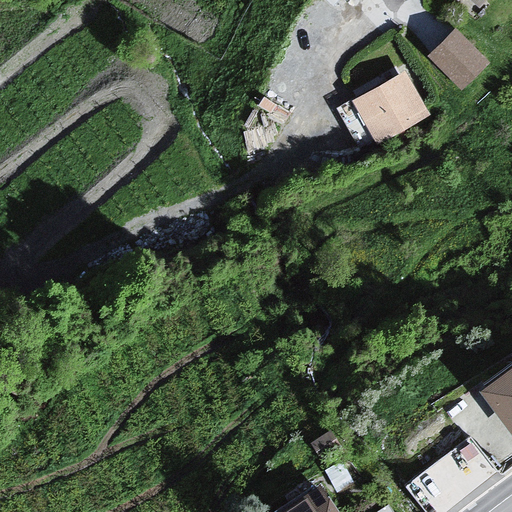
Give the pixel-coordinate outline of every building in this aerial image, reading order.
[(493,64),(454,25),(424,55),(463,94),(493,64)] [(424,116),(399,73),(344,105),(369,148),(424,116)] [(511,428),(511,375),(488,392),(511,428)] [(331,430),(312,443),(321,457),(340,444),(331,430)] [(443,511),(497,471),(471,437),(406,486),(425,511),(443,511)] [(334,511),(319,486),(274,511),(334,511)]
